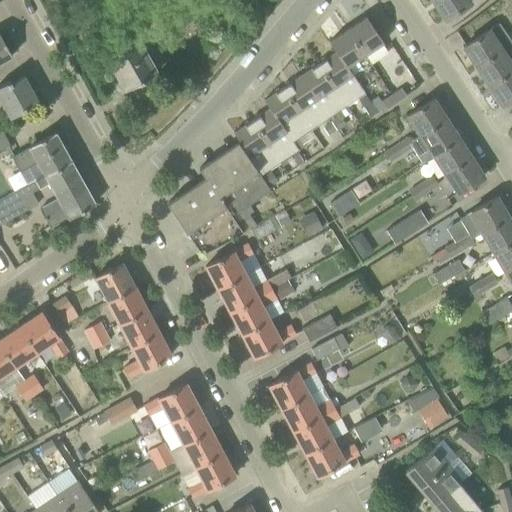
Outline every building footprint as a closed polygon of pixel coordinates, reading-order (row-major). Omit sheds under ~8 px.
[(433,0),(433,1),(446,20),(472,2),(470,0),(433,0)] [(126,19),(135,35),(104,53),(125,91),(157,73),(143,47),(165,35),(149,6),(126,19)] [(365,55),(365,54),(382,43),(383,42),(366,17),(348,30),(365,55)] [(511,35),(508,37),(500,24),(489,30),(464,47),(476,66),(502,50),(511,43),(511,44),(511,35)] [(365,55),(348,30),(329,42),(336,52),(346,67),(348,66),(365,55)] [(0,63),(12,56),(0,34),(0,63)] [(511,65),(502,50),(476,66),(489,86),(511,70),(511,65)] [(358,99),(366,93),(348,66),(346,67),(336,52),(312,68),(341,111),(358,99)] [(317,127),(341,111),(312,68),(288,84),(317,127)] [(502,105),(511,98),(511,70),(489,86),(502,105)] [(38,103),(23,76),(11,82),(11,81),(0,86),(0,98),(11,118),(38,103)] [(299,138),(311,130),(317,127),(288,84),(264,100),(270,109),(298,150),(305,146),(304,144),(299,138)] [(402,88),(391,95),(396,102),(407,96),(402,88)] [(386,108),(396,102),(391,95),(381,102),(386,108)] [(446,119),(433,100),(433,99),(408,116),(420,135),(420,136),(446,119)] [(364,107),(363,108),(370,118),(378,113),(371,102),(364,107)] [(252,121),(280,163),(298,150),(270,109),(252,121)] [(346,125),(342,118),(340,120),(334,124),(338,130),(346,125)] [(421,161),(432,154),(433,155),(459,139),(446,119),(420,136),(420,135),(410,142),(407,138),(395,146),(401,154),(411,147),(421,161)] [(252,121),(234,133),(239,141),(237,143),(260,176),(280,163),(252,121)] [(337,130),(331,122),(323,127),(328,135),(337,130)] [(0,150),(11,145),(4,131),(0,133),(0,150)] [(45,174),(70,160),(55,132),(28,146),(29,147),(12,157),(20,172),(37,162),(45,174)] [(471,158),(459,139),(433,155),(446,174),(471,158)] [(253,210),(250,205),(271,191),(260,176),(237,143),(214,159),(250,212),(253,210)] [(401,154),(395,146),(384,153),(386,157),(389,162),(401,154)] [(304,162),(297,151),(290,156),(297,166),(299,165),(301,164),(304,162)] [(484,177),(483,176),(471,158),(446,174),(458,194),(484,177)] [(201,254),(233,237),(244,232),(252,227),(256,225),(248,213),(250,212),(214,159),(199,169),(206,178),(197,184),(167,203),(186,232),(201,254)] [(45,174),(49,183),(58,199),(40,209),(49,228),(50,228),(68,217),(69,218),(95,204),(70,160),(45,174)] [(278,181),(271,172),(263,178),(269,187),(278,181)] [(432,175),(421,183),(427,193),(431,191),(439,186),(432,175)] [(0,225),(38,204),(32,192),(39,188),(35,180),(27,184),(0,199),(0,225)] [(427,193),(421,183),(409,191),(415,201),(427,193)] [(338,216),(359,203),(350,190),(330,203),(338,216)] [(508,217),(496,197),(469,213),(481,233),(508,217)] [(257,239),(291,222),(285,210),(256,225),(252,227),(257,239)] [(427,222),(419,210),(387,230),(394,243),(427,222)] [(323,228),(314,211),(303,217),(312,234),(323,228)] [(354,220),(350,213),(342,218),(347,225),(354,220)] [(481,233),(493,252),(511,241),(511,223),(508,217),(481,233)] [(360,229),(349,236),(362,258),(374,251),(360,229)] [(469,234),(445,248),(444,248),(447,253),(472,239),(469,234)] [(474,244),(472,239),(447,253),(450,257),(474,244)] [(511,241),(493,252),(505,272),(511,267),(511,241)] [(247,243),(205,266),(217,289),(246,274),(247,274),(258,268),(251,254),(252,253),(247,243)] [(437,259),(439,264),(450,257),(447,253),(437,259)] [(464,269),(458,259),(434,273),(440,283),(464,269)] [(122,263),(95,278),(107,301),(135,286),(122,263)] [(288,279),(290,278),(286,269),(271,277),(275,286),(288,279)] [(492,273),(480,281),(486,290),(498,283),(492,273)] [(271,289),(266,279),(253,286),(247,274),(246,274),(217,289),(230,312),(271,289)] [(294,292),(288,280),(273,288),(272,288),(278,300),(290,294),(294,292)] [(474,297),(486,290),(480,281),(468,287),(474,297)] [(147,309),(135,286),(107,301),(119,324),(147,309)] [(262,307),(276,299),(271,289),(230,312),(242,334),(269,320),(268,319),(262,307)] [(57,314),(71,307),(65,295),(50,304),(57,314)] [(488,324),(511,310),(511,306),(507,298),(481,312),(488,324)] [(147,309),(119,324),(131,347),(159,332),(147,309)] [(68,351),(41,312),(19,326),(37,353),(50,345),(59,358),(68,351)] [(302,328),(309,341),(336,327),(329,313),(302,328)] [(242,334),(254,357),(295,335),(291,326),(276,333),(269,320),(242,334)] [(83,330),(89,339),(105,331),(100,321),(83,330)] [(0,344),(16,368),(37,353),(19,326),(0,339),(0,344)] [(110,340),(105,331),(89,339),(94,349),(110,340)] [(129,378),(171,355),(159,332),(131,347),(137,360),(123,367),(129,378)] [(333,338),(338,348),(339,350),(348,346),(342,333),(333,338)] [(333,338),(311,349),(317,359),(338,348),(333,338)] [(0,378),(16,368),(0,344),(0,378)] [(511,354),(511,347),(506,350),(504,347),(492,354),(497,363),(510,356),(511,354)] [(310,363),(269,385),(281,408),(308,394),(301,380),(316,373),(310,363)] [(24,380),(34,395),(43,389),(33,374),(24,380)] [(418,384),(413,376),(405,376),(400,383),(404,391),(413,391),(418,384)] [(16,387),(25,401),(34,395),(24,380),(15,386),(16,387)] [(198,406),(186,383),(144,406),(149,415),(163,408),(170,422),(198,406)] [(418,410),(437,399),(436,398),(439,396),(433,388),(407,401),(413,413),(418,410)] [(315,408),(308,394),(281,408),(293,431),(334,409),(333,408),(330,400),(315,408)] [(137,410),(130,397),(104,412),(111,424),(137,410)] [(305,454),(332,439),(331,438),(347,431),(339,419),(354,410),(360,407),(354,397),(349,401),(334,409),(293,431),(305,454)] [(330,400),(333,408),(340,404),(336,397),(330,400)] [(418,410),(431,430),(451,418),(438,398),(437,399),(418,410)] [(71,413),(64,402),(55,408),(61,419),(71,413)] [(133,412),(140,424),(150,418),(143,406),(133,412)] [(198,406),(170,422),(182,445),(210,429),(198,406)] [(98,425),(108,420),(104,412),(94,418),(98,425)] [(182,445),(194,467),(194,468),(223,452),(210,429),(182,445)] [(455,441),(465,449),(472,440),(462,432),(455,441)] [(354,444),(347,448),(338,452),(332,439),(305,454),(317,477),(359,454),(354,444)] [(39,446),(45,455),(56,449),(52,440),(39,446)] [(483,448),(472,440),(465,449),(476,457),(483,448)] [(153,460),(169,452),(164,442),(148,451),(153,460)] [(419,488),(447,465),(433,448),(405,471),(419,488)] [(169,452),(153,460),(153,461),(131,472),(135,482),(158,470),(158,469),(174,461),(169,452)] [(192,498),(235,475),(223,452),(194,468),(201,480),(187,488),(192,498)] [(17,470),(23,467),(18,457),(5,464),(12,473),(17,470)] [(0,479),(7,476),(12,473),(5,464),(0,466),(0,479)] [(419,488),(433,505),(459,483),(461,482),(447,465),(419,488)] [(68,511),(98,511),(78,481),(57,495),(68,511)] [(472,511),(480,509),(459,483),(433,505),(439,511),(472,511)] [(496,489),(500,502),(511,500),(508,487),(496,489)] [(68,511),(57,495),(36,509),(37,511),(68,511)] [(511,511),(511,502),(511,500),(500,502),(502,511),(511,511)]
